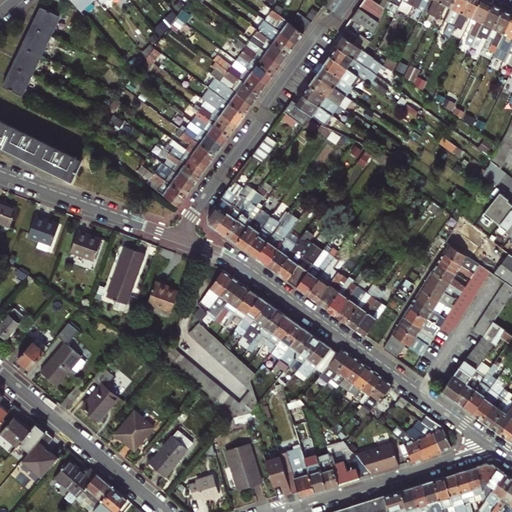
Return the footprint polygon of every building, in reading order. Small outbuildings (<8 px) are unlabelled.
[(97,0),(70,0),(83,15),(98,1),(97,0)] [(97,0),(98,1),(105,9),(114,1),(113,0),(97,0)] [(364,0),(362,3),(381,16),(388,0),(381,0),(379,5),(372,0),(364,0)] [(414,0),(412,5),(404,21),(409,23),(417,8),(422,11),(427,0),(414,0)] [(433,15),(440,0),(432,0),(427,13),(433,15)] [(453,0),(440,0),(433,15),(439,18),(446,4),(450,7),(453,0)] [(454,26),(466,0),(453,0),(450,7),(455,9),(448,23),(454,26)] [(479,0),(466,0),(454,26),(460,29),(467,15),(472,17),(479,0)] [(483,0),(479,0),(472,17),(476,19),(465,42),(471,45),(475,36),(491,4),(483,0)] [(362,3),(359,8),(378,22),(381,16),(362,3)] [(501,8),(491,4),(475,36),(485,41),(492,27),(501,8)] [(59,15),(45,8),(41,7),(32,27),(49,35),(59,15)] [(185,7),(180,14),(173,8),(158,27),(165,33),(171,25),(179,32),(193,14),(185,7)] [(313,19),(320,13),(316,7),(308,14),(313,19)] [(378,22),(359,8),(351,18),(372,34),(378,22)] [(511,13),(501,8),(492,27),(496,29),(490,43),(492,44),(497,46),(511,14),(511,13)] [(291,24),(281,17),(272,10),(265,21),(296,43),(304,33),(291,24)] [(298,13),(291,24),(304,33),(311,23),(298,13)] [(511,41),(511,14),(497,46),(495,50),(501,53),(504,46),(509,49),(511,41)] [(265,21),(258,30),(289,53),(296,43),(265,21)] [(361,32),(348,22),(345,27),(357,36),(361,32)] [(49,35),(32,27),(22,46),(40,55),(49,35)] [(353,42),(357,36),(345,27),(341,33),(345,36),(353,42)] [(289,53),(258,30),(254,36),(264,43),(261,48),(282,63),(289,53)] [(360,35),(354,43),(364,50),(370,42),(360,35)] [(264,43),(254,36),(250,41),(261,48),(264,43)] [(353,52),(368,63),(387,76),(391,70),(364,50),(354,43),(353,42),(345,36),(337,46),(350,56),(353,52)] [(257,53),(261,48),(250,41),(247,45),(257,53)] [(155,44),(146,49),(152,62),(162,57),(155,44)] [(488,51),(493,54),(495,50),(497,46),(492,44),(488,51)] [(282,63),(261,48),(257,53),(247,45),(243,51),(274,74),(282,63)] [(30,75),(40,55),(22,46),(13,67),(30,75)] [(360,63),(350,56),(337,46),(330,56),(359,76),(369,84),(369,83),(385,95),(388,90),(357,67),(360,63)] [(246,68),(267,84),(274,74),(243,51),(239,56),(249,64),(246,68)] [(350,56),(360,63),(365,67),(368,63),(353,52),(350,56)] [(235,61),(246,68),(249,64),(239,56),(237,58),(235,61)] [(352,86),(359,76),(330,56),(323,65),(352,86)] [(395,69),(400,61),(390,56),(386,63),(395,69)] [(242,73),(246,68),(235,61),(232,66),(242,73)] [(260,94),(228,71),(216,62),(212,67),(224,76),(221,81),(231,89),(252,104),(260,94)] [(409,64),(405,80),(426,86),(428,79),(419,76),(421,67),(409,64)] [(323,65),(316,75),(345,95),(352,86),(323,65)] [(260,94),(267,84),(246,68),(242,73),(232,66),(228,71),(260,94)] [(21,94),(30,75),(13,67),(3,86),(21,94)] [(224,76),(212,67),(209,72),(221,81),(224,76)] [(309,85),(338,105),(345,95),(316,75),(309,85)] [(213,91),(217,86),(213,82),(209,88),(213,91)] [(331,115),(338,105),(309,85),(302,94),(331,115)] [(252,104),(231,89),(228,93),(217,86),(213,91),(245,114),(252,104)] [(238,124),(245,114),(213,91),(206,101),(217,109),(238,124)] [(295,104),(312,115),(321,122),(324,124),(331,115),(302,94),(295,104)] [(343,109),(350,99),(345,95),(338,105),(343,109)] [(114,112),(121,102),(116,98),(108,108),(114,112)] [(213,113),(217,109),(206,101),(203,106),(213,113)] [(291,101),(284,111),(304,126),(312,115),(295,104),(291,101)] [(230,134),(238,124),(217,109),(213,113),(203,106),(201,108),(197,105),(194,108),(230,134)] [(230,134),(194,108),(191,113),(195,116),(205,124),(202,129),(223,144),(230,134)] [(205,124),(195,116),(191,121),(202,129),(205,124)] [(187,118),(179,129),(215,155),(223,144),(202,129),(191,121),(187,118)] [(0,120),(0,142),(73,178),(81,160),(0,120)] [(511,150),(511,121),(508,133),(492,161),(501,168),(511,149),(511,150)] [(319,125),(316,129),(326,136),(330,130),(319,125)] [(191,145),(187,150),(208,165),(215,155),(179,129),(176,134),(191,145)] [(250,157),(261,164),(276,143),(266,136),(250,157)] [(166,150),(169,152),(201,175),(208,165),(187,150),(176,142),(173,147),(170,144),(166,150)] [(201,175),(169,152),(165,157),(176,165),(172,170),(193,185),(201,175)] [(172,170),(162,162),(158,167),(169,175),(172,170)] [(154,173),(158,167),(152,163),(148,169),(154,173)] [(186,195),(154,173),(148,169),(142,164),(138,169),(150,178),(146,183),(178,205),(186,195)] [(193,185),(172,170),(169,175),(158,167),(154,173),(186,195),(193,185)] [(209,223),(216,228),(239,195),(228,188),(208,215),(209,223)] [(257,192),(250,201),(226,235),(236,242),(249,224),(245,222),(263,197),(257,192)] [(508,199),(499,192),(482,214),(491,221),(493,219),(500,223),(499,225),(511,235),(511,204),(507,200),(508,199)] [(226,235),(250,201),(240,193),(239,195),(216,228),(226,235)] [(0,221),(10,225),(17,208),(0,201),(0,221)] [(434,201),(430,207),(439,214),(444,208),(434,201)] [(270,215),(272,212),(262,205),(260,208),(267,213),(256,229),(259,231),(270,215)] [(236,242),(246,249),(259,231),(256,229),(267,213),(260,208),(249,224),(236,242)] [(270,215),(277,220),(280,217),(272,212),(270,215)] [(52,244),(59,226),(44,220),(45,218),(36,215),(29,236),(52,244)] [(259,231),(246,249),(256,257),(269,239),(266,236),(277,220),(270,215),(259,231)] [(281,223),(271,237),(275,240),(289,219),(285,216),(281,223)] [(266,264),(280,245),(295,223),(289,219),(275,240),(271,237),(269,239),(256,257),(266,264)] [(271,237),(281,223),(277,220),(266,236),(269,239),(271,237)] [(71,251),(94,260),(101,241),(86,236),(87,233),(78,230),(71,251)] [(293,249),(288,255),(277,272),(286,279),(303,256),(300,253),(309,241),(313,235),(306,230),(295,246),(293,249)] [(312,243),(309,241),(300,253),(303,256),(312,243)] [(297,286),(322,250),(312,243),(303,256),(286,279),(297,286)] [(277,272),(288,255),(285,253),(287,250),(287,247),(283,244),(280,245),(266,264),(277,272)] [(464,260),(467,255),(449,244),(444,253),(471,270),(475,273),(481,264),(476,261),(473,266),(464,260)] [(307,294),(326,267),(335,255),(329,250),(330,248),(326,245),(322,250),(297,286),(307,294)] [(361,246),(352,257),(358,261),(367,250),(361,246)] [(145,254),(125,247),(109,294),(118,298),(115,305),(125,308),(145,254)] [(444,253),(438,262),(456,273),(459,268),(472,277),(475,273),(471,270),(444,253)] [(511,256),(508,253),(493,273),(506,283),(511,287),(511,256)] [(456,273),(438,262),(432,271),(459,288),(463,291),(466,287),(453,278),(456,273)] [(457,324),(491,272),(481,264),(475,273),(472,277),(466,287),(463,291),(458,299),(452,308),(449,312),(446,317),(441,326),(439,328),(447,334),(448,332),(449,333),(457,324)] [(317,301),(336,274),(326,267),(307,294),(317,301)] [(336,314),(358,285),(367,272),(363,269),(355,280),(350,276),(348,278),(339,291),(326,307),(336,314)] [(214,301),(232,277),(223,270),(199,303),(202,306),(205,302),(209,297),(214,301)] [(326,307),(339,291),(334,287),(343,274),(339,271),(336,274),(317,301),(326,307)] [(459,288),(432,271),(427,280),(454,297),(459,288)] [(348,278),(343,274),(334,287),(339,291),(348,278)] [(34,280),(29,277),(25,282),(29,286),(34,280)] [(219,304),(223,307),(240,283),(232,277),(214,301),(211,306),(206,313),(207,314),(210,316),(215,309),(219,304)] [(454,297),(427,280),(421,288),(448,306),(454,297)] [(178,294),(171,291),(167,289),(168,287),(155,283),(147,305),(171,313),(178,294)] [(228,318),(249,290),(240,283),(223,307),(220,312),(214,320),(217,322),(223,314),(228,318)] [(375,283),(369,290),(380,299),(386,291),(375,283)] [(482,336),(493,321),(511,293),(511,287),(506,283),(473,329),(482,336)] [(367,292),(358,285),(336,314),(345,321),(367,292)] [(448,306),(421,288),(415,297),(440,313),(443,308),(449,312),(452,308),(448,306)] [(235,316),(241,320),(258,296),(249,290),(228,318),(222,327),(224,329),(231,320),(231,321),(235,316)] [(355,328),(377,299),(367,292),(345,321),(355,328)] [(246,331),(267,302),(258,296),(241,320),(237,325),(234,329),(243,335),(246,331)] [(209,297),(205,302),(211,306),(214,301),(209,297)] [(415,297),(410,307),(441,326),(446,317),(440,313),(415,297)] [(365,335),(380,314),(386,305),(377,299),(355,328),(365,335)] [(246,331),(255,338),(276,309),(267,302),(246,331)] [(206,313),(198,305),(191,314),(199,322),(207,314),(206,313)] [(441,326),(410,307),(404,316),(435,335),(439,328),(441,326)] [(14,308),(0,324),(0,334),(5,339),(24,317),(14,308)] [(267,340),(285,315),(276,309),(255,338),(260,341),(263,337),(267,340)] [(294,322),(285,315),(267,340),(270,342),(268,344),(269,344),(265,350),(259,358),(264,362),(276,346),(294,322)] [(235,316),(231,321),(237,325),(241,320),(235,316)] [(435,335),(404,316),(398,324),(429,344),(435,335)] [(59,335),(69,343),(81,328),(70,320),(59,335)] [(454,400),(481,362),(501,336),(505,330),(493,321),(482,336),(466,358),(442,391),(454,400)] [(278,361),(302,328),(294,322),(276,346),(280,349),(274,358),(278,361)] [(250,380),(255,374),(199,323),(188,335),(246,386),(250,380)] [(429,344),(398,324),(392,334),(399,338),(406,343),(410,345),(413,340),(426,348),(429,344)] [(284,370),(289,364),(311,335),(302,328),(278,361),(276,363),(284,370)] [(511,337),(511,334),(505,330),(501,336),(509,342),(511,337)] [(389,353),(399,338),(392,334),(383,348),(389,353)] [(289,364),(298,371),(321,342),(311,335),(289,364)] [(49,346),(37,336),(32,342),(44,352),(49,346)] [(389,353),(396,358),(406,343),(399,338),(389,353)] [(258,344),(253,340),(247,349),(251,353),(258,344)] [(270,342),(267,340),(261,347),(265,350),(269,344),(268,344),(270,342)] [(29,369),(44,352),(32,342),(18,359),(29,369)] [(307,380),(310,376),(330,348),(321,342),(298,371),(297,373),(307,380)] [(65,343),(40,372),(57,386),(71,369),(76,373),(85,363),(80,358),(81,357),(65,343)] [(164,361),(198,389),(225,412),(235,400),(169,346),(164,361)] [(318,381),(328,367),(338,354),(330,348),(310,376),(318,381)] [(341,348),(338,354),(328,367),(337,373),(350,354),(341,348)] [(331,380),(340,387),(358,360),(350,354),(337,373),(331,380)] [(348,392),(366,366),(358,360),(340,387),(348,392)] [(490,368),(481,362),(454,400),(463,406),(490,368)] [(494,363),(490,368),(463,406),(472,413),(489,389),(490,388),(485,384),(491,375),(498,366),(494,363)] [(263,364),(258,371),(264,375),(269,369),(263,364)] [(362,391),(375,372),(366,366),(348,392),(357,398),(362,391)] [(114,378),(103,368),(93,380),(101,386),(83,408),(99,420),(118,398),(116,396),(121,390),(111,382),(114,378)] [(383,378),(375,372),(362,391),(366,394),(357,406),(361,408),(366,403),(383,378)] [(290,382),(280,375),(277,378),(287,386),(290,382)] [(497,378),(491,375),(485,384),(490,388),(497,378)] [(301,405),(318,381),(310,376),(307,380),(294,399),(301,405)] [(371,413),(392,384),(383,378),(366,403),(361,408),(359,411),(367,417),(371,413)] [(490,388),(489,389),(472,413),(481,419),(503,389),(498,386),(501,381),(497,378),(490,388)] [(324,390),(329,383),(322,379),(318,386),(324,390)] [(225,412),(232,418),(250,413),(257,404),(250,380),(246,386),(252,391),(241,405),(235,400),(225,412)] [(72,405),(82,393),(76,387),(66,400),(72,405)] [(503,389),(481,419),(490,426),(511,396),(503,389)] [(511,395),(511,396),(490,426),(499,432),(511,413),(511,395)] [(407,401),(402,398),(401,397),(396,404),(402,408),(407,401)] [(0,431),(1,433),(15,416),(20,410),(14,405),(9,411),(0,404),(0,431)] [(153,427),(134,411),(115,434),(134,450),(153,427)] [(508,439),(511,433),(511,413),(499,432),(508,439)] [(22,423),(15,416),(1,433),(17,446),(19,442),(32,427),(24,420),(22,423)] [(427,416),(422,423),(433,431),(442,451),(452,447),(443,427),(427,416)] [(433,431),(422,423),(419,421),(413,430),(416,429),(417,432),(419,431),(424,435),(433,455),(442,451),(433,431)] [(30,452),(37,444),(47,432),(36,423),(32,427),(19,442),(30,452)] [(397,426),(392,433),(405,443),(415,464),(424,460),(414,439),(406,433),(397,426)] [(413,430),(406,433),(414,439),(424,460),(433,455),(424,435),(419,431),(417,432),(416,429),(413,430)] [(178,430),(173,436),(150,464),(165,477),(189,449),(194,443),(178,430)] [(47,432),(37,444),(45,450),(55,439),(47,432)] [(327,488),(316,456),(311,441),(300,445),(304,460),(315,491),(327,488)] [(251,444),(227,452),(240,490),(264,482),(251,444)] [(293,444),(277,449),(280,457),(292,494),(299,492),(300,496),(315,491),(304,460),(298,462),(294,447),(293,444)] [(394,446),(390,444),(354,455),(372,474),(375,473),(400,465),(394,446)] [(298,462),(304,460),(300,445),(294,447),(298,462)] [(372,474),(354,455),(352,452),(349,449),(332,464),(339,484),(372,474)] [(332,464),(328,453),(316,456),(327,488),(339,484),(332,464)] [(292,494),(280,457),(266,462),(274,486),(281,484),(285,496),(292,494)] [(96,474),(89,468),(85,474),(68,460),(54,477),(78,496),(96,474)] [(486,465),(476,468),(486,499),(505,473),(493,465),(486,465)] [(476,468),(465,471),(473,498),(479,496),(482,505),(486,499),(476,468)] [(465,471),(455,475),(463,501),(464,503),(467,502),(468,505),(465,506),(466,511),(472,511),(469,499),(473,498),(465,471)] [(490,511),(511,482),(511,478),(505,473),(486,499),(482,505),(479,509),(482,511),(490,511)] [(96,507),(112,488),(96,474),(78,496),(76,498),(93,511),(96,507)] [(463,501),(455,475),(444,478),(452,504),(463,501)] [(452,504),(444,478),(433,481),(442,511),(454,511),(454,509),(452,504)] [(221,499),(213,480),(198,486),(199,489),(192,492),(198,505),(205,502),(206,505),(221,499)] [(442,511),(433,481),(422,485),(430,511),(442,511)] [(504,511),(511,501),(511,482),(490,511),(504,511)] [(430,511),(422,485),(411,488),(418,511),(430,511)] [(117,511),(127,500),(112,488),(96,507),(101,511),(117,511)] [(418,511),(411,488),(401,492),(406,511),(418,511)] [(406,511),(401,492),(383,497),(388,511),(393,511),(394,511),(406,511)] [(336,511),(388,511),(383,497),(336,511)] [(454,509),(465,506),(464,503),(463,501),(452,504),(454,509)]
